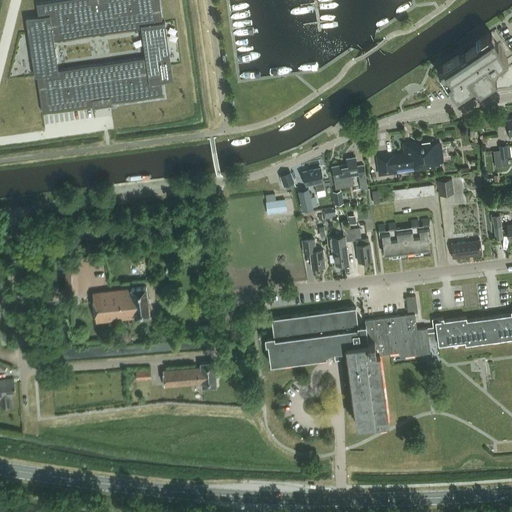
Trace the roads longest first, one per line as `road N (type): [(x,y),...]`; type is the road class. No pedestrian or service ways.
road 1 (residential): [(23,215),(12,240),(22,360),(32,370),(204,357),(220,346),(224,309),(237,297),(511,263)]
road 2 (residential): [(23,215),(244,179),(402,116),(511,97)]
road 3 (secondary): [(339,501),(171,491),(0,467)]
road 4 (unclassified): [(228,131),(0,161)]
road 5 (secondary): [(339,501),(511,493)]
road 6 (residential): [(209,0),(228,131)]
